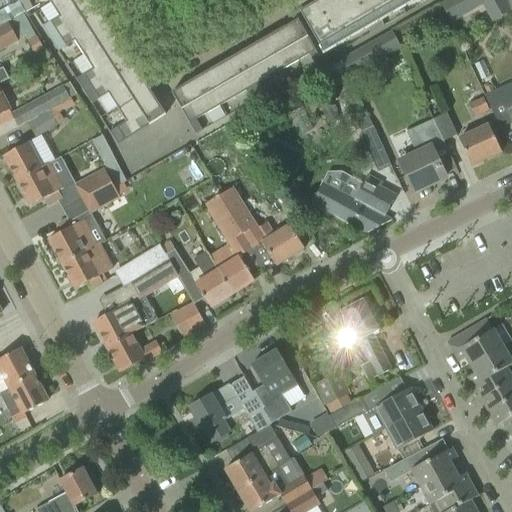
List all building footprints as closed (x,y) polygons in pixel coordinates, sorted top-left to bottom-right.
[(50,39),(97,9),(91,0),(53,0),(50,2),(59,17),(42,27),(50,39)] [(383,26),(376,13),(399,0),(319,0),(299,12),(319,46),(363,21),(370,34),(383,26)] [(492,0),(455,0),(441,8),(449,22),(476,9),(492,0)] [(0,27),(8,23),(23,15),(25,14),(24,13),(24,12),(18,1),(0,10),(0,27)] [(83,55),(114,35),(97,9),(50,39),(58,51),(74,41),(83,55)] [(321,62),(297,21),(265,39),(282,68),(307,53),(315,66),(321,62)] [(8,23),(0,27),(0,50),(18,41),(8,23)] [(391,33),(375,42),(384,58),(401,49),(391,32),(391,33)] [(131,61),(114,35),(83,55),(92,69),(76,80),(83,92),(131,61)] [(37,38),(28,43),(34,55),(43,50),(37,38)] [(282,68),(265,39),(234,57),(258,98),(265,95),(257,82),(282,68)] [(344,59),(342,60),(351,77),(363,70),(354,53),(344,59)] [(258,98),(234,57),(203,75),(219,103),(244,89),(251,102),(258,98)] [(148,88),(131,61),(83,92),(91,104),(107,94),(116,108),(148,88)] [(0,83),(8,79),(2,68),(0,69),(0,83)] [(194,118),(219,103),(203,75),(171,93),(195,135),(202,131),(194,118)] [(499,128),(501,128),(500,125),(511,119),(511,84),(485,97),(491,110),(499,128)] [(36,118),(49,111),(70,100),(63,86),(29,104),(36,118)] [(165,115),(148,88),(116,108),(126,122),(109,132),(117,145),(165,115)] [(0,93),(0,125),(13,118),(0,93)] [(468,103),(475,118),(489,111),(483,97),(468,103)] [(332,106),(320,110),(323,118),(328,122),(334,119),(335,113),(332,106)] [(49,111),(36,118),(27,123),(36,138),(57,126),(49,111)] [(447,114),(433,120),(443,142),(457,135),(447,114)] [(360,134),(370,156),(384,150),(374,127),(373,128),(368,116),(356,121),(361,133),(360,134)] [(443,142),(433,120),(407,132),(407,133),(417,154),(400,163),(405,175),(414,193),(444,178),(433,153),(445,147),(443,142)] [(458,140),(462,148),(471,166),(500,152),(488,126),(458,140)] [(126,182),(102,136),(92,141),(116,187),(126,182)] [(3,156),(17,181),(40,169),(24,138),(14,144),(17,149),(3,156)] [(40,169),(17,181),(30,206),(44,199),(48,207),(55,203),(57,202),(53,194),(63,189),(50,164),(40,169)] [(75,186),(82,199),(112,183),(105,170),(75,186)] [(380,188),(382,184),(370,177),(368,180),(365,179),(358,193),(351,190),(347,197),(322,183),(311,203),(364,232),(367,233),(391,221),(384,217),(395,197),(380,188)] [(112,183),(82,199),(91,215),(120,199),(112,183)] [(233,188),(221,196),(252,249),(261,243),(276,267),(304,249),(289,226),(274,235),(266,223),(258,229),(233,188)] [(227,245),(209,256),(233,294),(253,281),(238,258),(252,249),(221,196),(204,207),(227,245)] [(459,234),(495,226),(493,219),(457,227),(459,234)] [(105,241),(96,224),(89,228),(84,220),(71,227),(70,226),(67,220),(57,225),(61,232),(48,240),(62,265),(100,244),(105,241)] [(169,242),(162,247),(166,255),(174,250),(169,242)] [(100,244),(62,265),(75,290),(88,282),(92,290),(102,285),(98,278),(113,269),(100,244)] [(165,256),(173,270),(183,265),(174,250),(166,255),(165,256)] [(233,295),(233,294),(209,256),(207,257),(205,253),(193,260),(205,279),(195,285),(202,295),(201,295),(203,298),(204,298),(211,308),(231,295),(232,296),(233,295)] [(115,273),(123,287),(149,272),(141,258),(115,273)] [(168,261),(131,284),(141,300),(178,277),(168,261)] [(338,334),(339,339),(342,342),(346,345),(350,345),(355,344),(356,343),(373,379),(390,370),(372,334),(380,330),(365,300),(341,312),(346,321),(344,323),(340,325),(338,329),(338,334)] [(143,329),(129,303),(128,302),(105,314),(106,316),(93,323),(106,348),(130,335),(130,336),(143,329)] [(171,317),(173,320),(183,337),(204,326),(193,306),(171,317)] [(502,346),(496,336),(492,329),(491,329),(486,320),(447,343),(456,359),(458,363),(465,359),(470,367),(502,347),(502,346)] [(130,335),(107,348),(120,373),(142,361),(144,363),(162,354),(155,342),(138,351),(130,336),(130,335)] [(467,378),(472,387),(505,368),(505,369),(511,365),(502,347),(470,367),(474,374),(467,378)] [(0,373),(8,389),(33,376),(19,349),(0,359),(0,373)] [(276,351),(250,366),(262,386),(254,391),(264,408),(262,409),(272,426),(291,415),(280,397),(297,387),(289,373),(276,351)] [(480,400),(511,381),(511,380),(505,369),(505,368),(472,387),(480,400)] [(314,385),(324,406),(350,394),(347,387),(340,372),(314,385)] [(8,389),(0,393),(0,397),(8,413),(14,424),(25,418),(24,414),(47,402),(33,376),(8,389)] [(488,414),(511,400),(511,381),(480,400),(488,414)] [(218,408),(237,397),(229,385),(211,396),(211,395),(188,409),(203,434),(205,432),(211,443),(229,433),(223,422),(225,421),(218,408)] [(421,410),(409,389),(374,408),(386,429),(421,410)] [(361,399),(327,418),(333,430),(368,412),(361,399)] [(502,422),(511,415),(511,400),(488,414),(493,422),(496,426),(503,423),(502,422)] [(246,414),(256,433),(269,427),(265,421),(267,420),(262,411),(260,412),(258,408),(246,414)] [(432,432),(421,410),(386,429),(397,451),(403,447),(417,440),(432,432)] [(511,433),(511,415),(502,422),(503,423),(509,434),(510,435),(511,433)] [(326,416),(309,425),(317,439),(333,430),(327,418),(326,416)] [(225,470),(238,492),(280,468),(279,467),(266,446),(278,439),(270,425),(269,427),(256,433),(246,439),(254,453),(225,470)] [(306,437),(294,444),(300,454),(312,447),(306,437)] [(390,484),(411,472),(420,488),(454,470),(449,462),(456,458),(451,449),(439,456),(433,445),(422,450),(400,463),(384,471),(390,484)] [(367,458),(351,467),(359,480),(374,471),(367,458)] [(280,496),(286,506),(312,491),(303,477),(301,477),(291,460),(279,467),(280,468),(238,492),(249,511),(252,511),(268,503),(280,496)] [(66,494),(47,504),(35,510),(36,511),(77,511),(74,507),(96,495),(89,481),(93,479),(87,468),(83,470),(82,469),(59,481),(66,494)] [(420,488),(429,505),(470,483),(465,474),(458,478),(454,470),(420,488)] [(305,479),(312,490),(323,484),(316,472),(305,479)] [(436,502),(441,511),(447,511),(470,500),(470,501),(477,497),(470,483),(429,505),(429,506),(436,502)] [(323,484),(312,491),(316,498),(327,491),(323,484)] [(308,511),(320,505),(316,498),(312,491),(286,506),(289,511),(308,511)] [(476,511),(470,501),(470,500),(447,511),(476,511)] [(398,511),(393,502),(382,508),(384,511),(398,511)]
